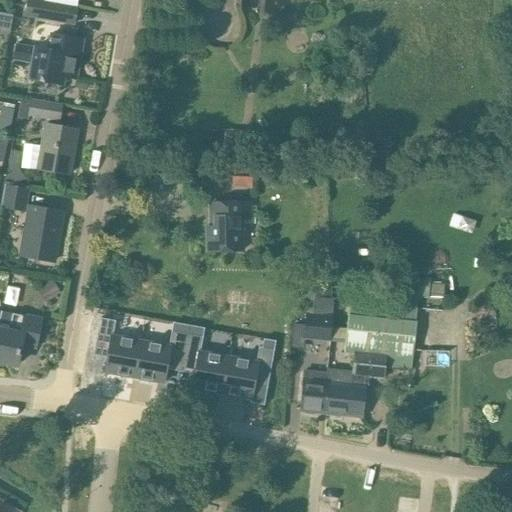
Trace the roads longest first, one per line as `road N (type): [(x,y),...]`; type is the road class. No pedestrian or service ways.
road 1 (residential): [(60,403),(123,0)]
road 2 (residential): [(511,474),(110,409)]
